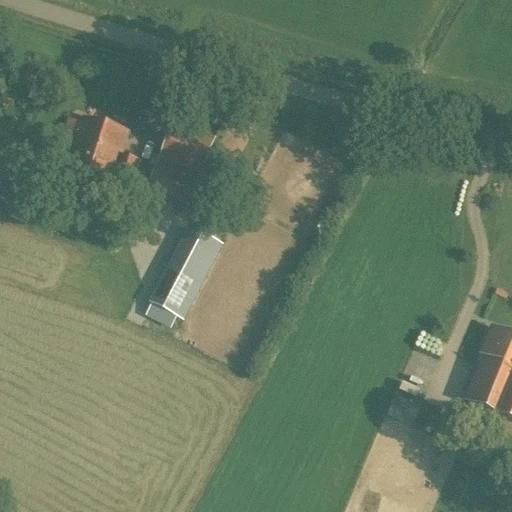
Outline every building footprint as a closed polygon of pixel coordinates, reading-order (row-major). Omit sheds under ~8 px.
[(20,86),(17,96),(36,102),(41,87),(34,84),(36,78),(23,74),(19,86),(20,86)] [(85,119),(74,155),(117,168),(121,156),(129,133),(85,119)] [(175,123),(158,164),(200,180),(216,139),(175,123)] [(117,168),(74,155),(68,175),(131,195),(137,180),(150,185),(148,191),(189,208),(200,180),(158,164),(156,169),(121,156),(117,168)] [(0,211),(30,218),(35,194),(3,187),(0,202),(0,211)] [(198,293),(167,277),(151,308),(182,324),(198,293)] [(466,400),(498,413),(511,381),(511,337),(493,329),(481,357),(483,358),(466,400)] [(511,381),(498,413),(511,419),(511,381)]
